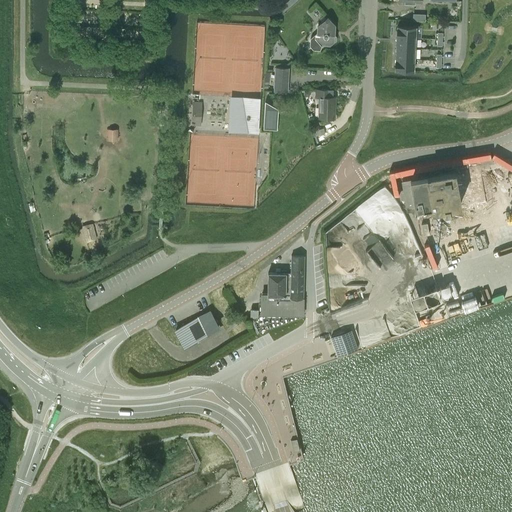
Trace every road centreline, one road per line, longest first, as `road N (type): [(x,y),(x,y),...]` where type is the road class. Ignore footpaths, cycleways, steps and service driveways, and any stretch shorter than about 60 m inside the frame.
road 1 (tertiary): [(108,341),(251,258),(348,184)]
road 2 (unclassified): [(348,184),(344,173),(366,110),(370,0)]
road 3 (tertiary): [(348,184),(394,156),(511,136)]
road 4 (tertiary): [(14,511),(61,388)]
